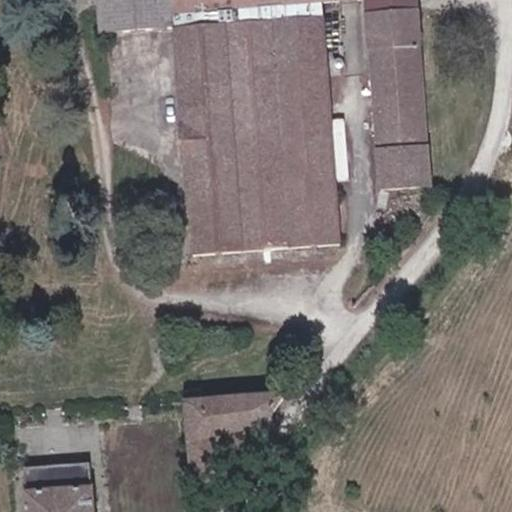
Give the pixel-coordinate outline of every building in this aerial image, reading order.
[(94,0),(96,23),(134,21),(132,0),(94,0)] [(132,0),(134,21),(176,19),(190,236),(342,224),(326,4),(324,5),(198,13),(196,0),(132,0)] [(196,0),(198,13),(324,5),(323,0),(196,0)] [(391,177),(441,173),(426,0),(384,0),(378,0),(376,1),(391,177)] [(195,471),(220,471),(289,380),(189,387),(195,471)] [(94,511),(91,453),(24,456),(27,511),(94,511)]
